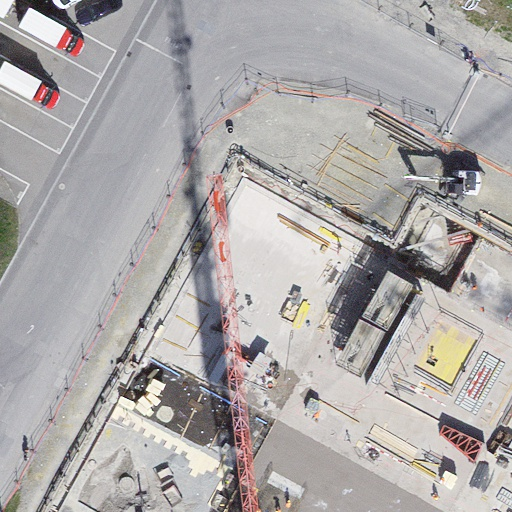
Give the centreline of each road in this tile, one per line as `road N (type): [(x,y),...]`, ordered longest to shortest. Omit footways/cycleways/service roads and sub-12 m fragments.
road 1 (unclassified): [(0,352),(194,0)]
road 2 (unknown): [(20,315),(217,440)]
